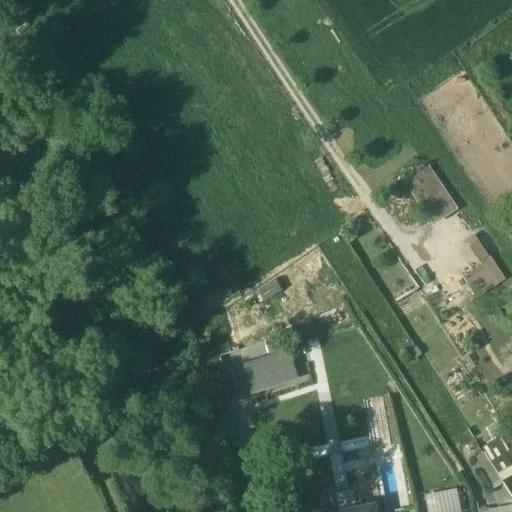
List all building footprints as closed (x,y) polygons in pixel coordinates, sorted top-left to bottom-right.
[(430,225),(457,208),(429,165),(402,181),(430,225)] [(485,232),(466,244),(479,264),(498,252),(485,232)] [(472,291),(493,281),(486,265),(464,276),(472,291)] [(0,273),(0,292),(10,284),(0,273)] [(289,351),(240,360),(247,391),(296,381),(289,351)] [(355,482),(348,483),(333,392),(320,394),(329,450),(330,450),(337,487),(347,485),(349,498),(357,496),(355,482)] [(493,440),(483,447),(490,458),(500,451),(493,440)] [(511,448),(502,455),(510,467),(511,471),(511,448)] [(489,463),(482,453),(471,461),(491,491),(502,484),(497,475),(489,463)] [(502,455),(489,463),(497,475),(510,467),(502,455)]
